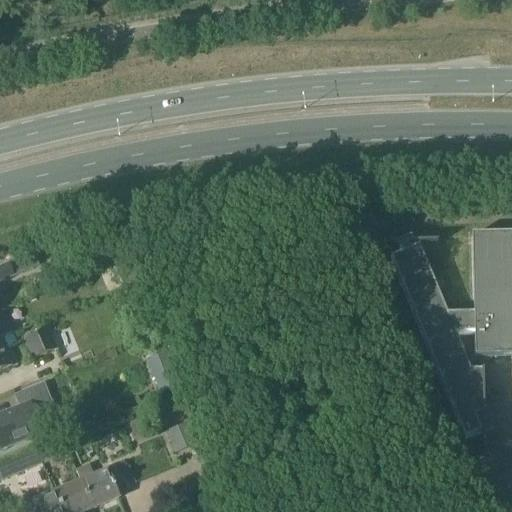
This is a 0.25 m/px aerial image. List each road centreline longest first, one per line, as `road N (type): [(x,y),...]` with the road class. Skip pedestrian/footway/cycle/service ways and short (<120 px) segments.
road 1 (primary): [(0,188),(238,140),(511,125)]
road 2 (primary): [(511,82),(285,91),(0,143)]
